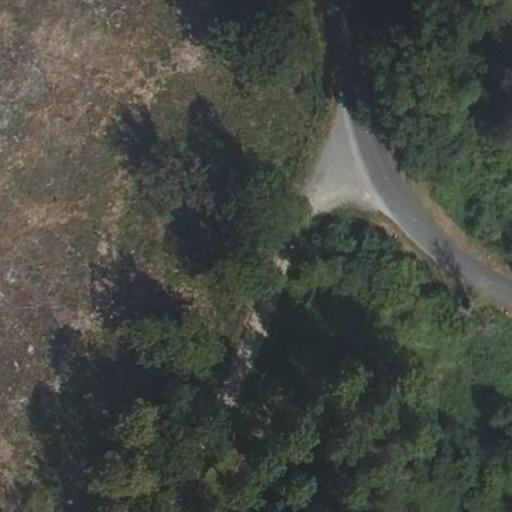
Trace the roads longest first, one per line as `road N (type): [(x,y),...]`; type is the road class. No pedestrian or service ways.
road 1 (track): [(381,178),(314,224),(269,316),(151,511)]
road 2 (tertiary): [(334,0),(381,178),(427,249),(488,296),(511,304)]
